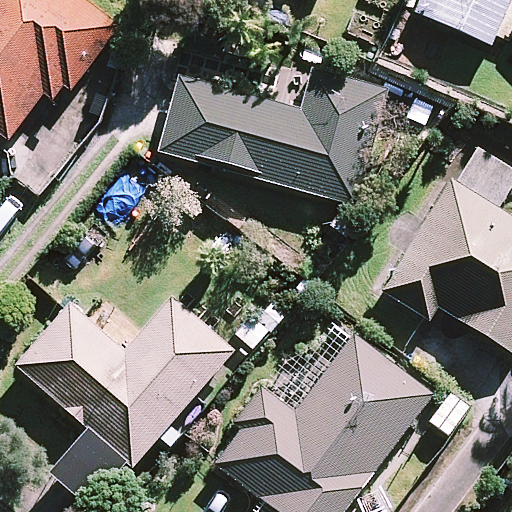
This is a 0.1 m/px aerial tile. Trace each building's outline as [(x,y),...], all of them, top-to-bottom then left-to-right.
[(118,30),(78,0),(0,0),(0,134),(9,141),(45,93),(61,105),(118,30)] [(511,0),(424,0),(418,15),(491,47),(511,0)] [(384,92),(313,73),(302,114),(180,81),(161,154),(353,206),(384,92)] [(453,182),(383,293),(430,323),(439,308),(511,354),(511,219),(499,211),(511,189),(511,169),(480,149),(458,185),(453,182)] [(233,353),(173,301),(126,355),(72,307),(18,368),(132,468),(233,353)] [(348,511),(433,399),(353,339),(299,411),(266,386),(237,425),(243,429),(216,466),(266,503),(259,511),(348,511)]
